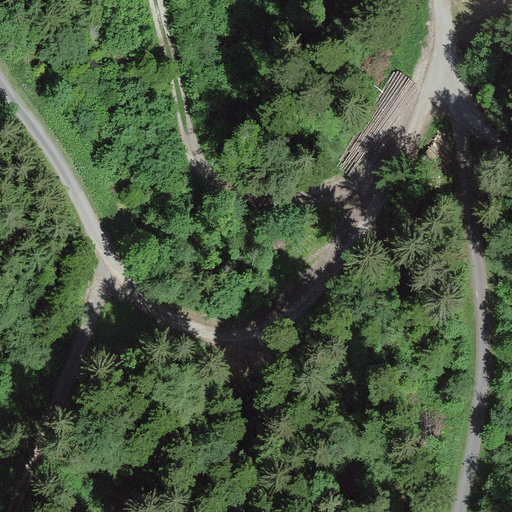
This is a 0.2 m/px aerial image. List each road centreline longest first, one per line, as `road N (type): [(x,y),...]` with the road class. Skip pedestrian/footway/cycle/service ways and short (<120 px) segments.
road 1 (track): [(384,179),(300,195),(225,186),(198,152),(161,0)]
road 2 (track): [(11,511),(108,235)]
